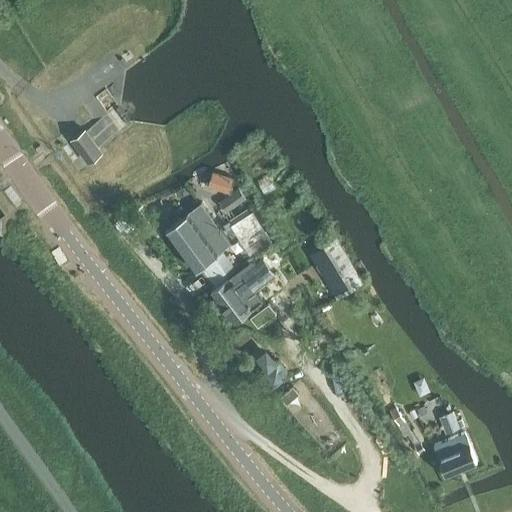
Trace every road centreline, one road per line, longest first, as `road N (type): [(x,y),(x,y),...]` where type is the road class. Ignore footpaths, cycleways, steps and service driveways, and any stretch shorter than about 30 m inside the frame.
road 1 (tertiary): [(213,421),(0,141)]
road 2 (residential): [(213,390),(182,296),(134,237)]
road 3 (residential): [(227,410),(362,511)]
road 4 (residential): [(70,511),(0,414)]
